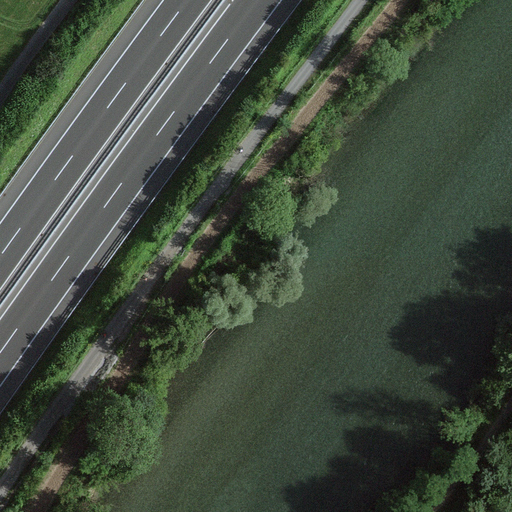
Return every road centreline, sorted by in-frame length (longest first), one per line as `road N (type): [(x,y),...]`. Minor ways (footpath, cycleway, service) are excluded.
road 1 (unknown): [(423,0),(295,143),(150,336),(40,511)]
road 2 (track): [(365,0),(0,493)]
road 3 (motorway): [(0,358),(262,0)]
road 4 (motorway): [(187,0),(0,255)]
road 5 (track): [(71,0),(0,100)]
